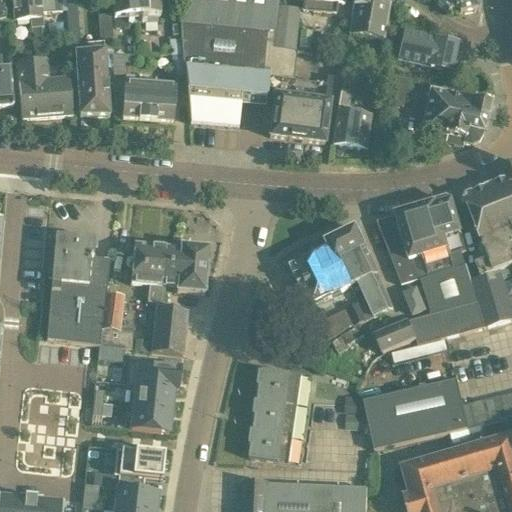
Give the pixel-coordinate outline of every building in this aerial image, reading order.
[(10,0),(13,23),(29,22),(27,0),(10,0)] [(27,0),(29,22),(29,31),(32,31),(34,48),(44,47),(44,46),(41,21),(41,16),(55,15),(56,15),(65,15),(64,5),(64,1),(54,1),(54,0),(27,0)] [(112,0),(113,16),(113,18),(113,21),(115,21),(115,30),(127,30),(127,26),(136,26),(135,0),(112,0)] [(135,0),(136,26),(145,25),(145,26),(157,25),(157,19),(159,19),(157,0),(135,0)] [(271,50),(276,8),(276,0),(176,0),(178,24),(178,26),(179,26),(183,66),(184,66),(189,127),(237,131),(240,98),(266,100),(267,91),(271,51),(271,50)] [(335,17),(336,6),(343,7),(344,0),(303,0),(303,4),(302,4),(301,13),(335,17)] [(352,0),(351,10),(369,13),(370,6),(388,9),(389,0),(352,0)] [(478,11),(475,0),(431,0),(432,3),(446,14),(457,12),(458,17),(462,16),(462,17),(474,14),(478,13),(477,11),(478,11)] [(76,5),(64,5),(65,15),(67,34),(78,33),(76,5)] [(351,10),(349,23),(347,36),(383,42),(388,9),(370,6),(369,13),(351,10)] [(276,8),(271,50),(294,53),(299,10),(276,8)] [(99,42),(101,42),(111,41),(110,18),(97,18),(99,42)] [(178,26),(178,24),(167,25),(169,57),(181,57),(178,26)] [(397,62),(408,65),(442,72),(439,82),(454,85),(458,69),(457,69),(457,71),(451,70),(456,47),(403,35),(397,62)] [(105,71),(104,57),(103,54),(102,54),(102,46),(86,47),(87,55),(74,56),(77,92),(93,91),(92,80),(105,77),(105,71)] [(44,47),(34,48),(35,64),(15,66),(20,123),(71,119),(68,82),(47,83),(44,47)] [(274,101),(269,140),(287,142),(305,145),(305,144),(323,147),(332,80),(326,79),(325,88),(292,83),(296,54),(271,51),(267,91),(275,92),(274,101)] [(104,57),(105,71),(111,71),(111,78),(124,77),(124,65),(129,64),(128,58),(123,58),(123,56),(104,57)] [(360,63),(347,61),(344,81),(357,83),(360,63)] [(8,71),(1,72),(0,63),(0,110),(11,110),(8,71)] [(93,91),(77,92),(78,119),(108,120),(105,77),(92,80),(93,91)] [(382,105),(394,108),(402,109),(407,81),(387,77),(382,105)] [(146,122),(149,85),(132,84),(133,78),(125,78),(121,120),(146,122)] [(149,85),(146,122),(172,124),(174,87),(149,85)] [(482,137),(489,106),(429,93),(420,134),(462,142),(461,147),(471,149),(478,145),(482,137)] [(332,148),(365,153),(370,120),(345,116),(348,97),(339,95),(332,148)] [(372,101),(371,109),(379,110),(380,102),(372,101)] [(511,215),(511,171),(510,173),(511,177),(511,178),(500,183),(511,215)] [(511,215),(500,183),(466,197),(464,201),(488,261),(475,267),(481,281),(501,272),(510,268),(511,267),(511,215)] [(447,202),(398,216),(396,217),(396,216),(395,217),(406,252),(389,257),(401,288),(420,282),(431,318),(477,305),(471,284),(465,269),(461,255),(466,254),(451,205),(447,202)] [(351,288),(376,276),(364,251),(364,250),(355,231),(326,246),(329,253),(332,252),(351,288)] [(39,318),(37,341),(45,342),(45,343),(69,346),(99,349),(104,297),(108,263),(91,261),(93,242),(55,238),(52,262),(49,285),(51,285),(50,294),(49,305),(40,304),(39,312),(39,318)] [(178,259),(179,252),(133,248),(129,286),(148,288),(146,305),(154,306),(156,288),(161,289),(163,267),(183,269),(184,260),(178,259)] [(179,250),(179,252),(178,259),(184,260),(183,269),(163,267),(161,289),(156,288),(154,306),(162,307),(164,290),(176,291),(175,295),(203,298),(205,278),(205,271),(207,252),(179,250)] [(332,252),(329,253),(296,269),(302,280),(314,306),(345,291),(351,288),(332,252)] [(481,281),(471,284),(477,305),(485,331),(511,323),(511,313),(501,272),(481,281)] [(393,310),(376,276),(351,288),(359,305),(367,323),(393,310)] [(427,312),(416,291),(406,297),(416,317),(427,312)] [(124,299),(104,297),(99,349),(107,350),(123,352),(131,353),(133,329),(120,328),(124,299)] [(367,323),(359,305),(353,308),(315,326),(325,345),(352,328),(353,330),(367,323)] [(477,305),(431,318),(412,323),(407,325),(415,343),(418,349),(485,331),(477,305)] [(151,343),(149,355),(182,359),(187,313),(163,310),(154,309),(151,343)] [(415,343),(407,325),(375,338),(382,356),(415,343)] [(149,355),(151,343),(134,341),(132,353),(149,355)] [(98,350),(97,363),(122,366),(123,352),(98,350)] [(137,366),(135,389),(175,393),(178,371),(137,366)] [(261,372),(257,402),(297,408),(301,378),(261,372)] [(468,433),(462,407),(456,383),(363,404),(375,453),(450,437),(468,433)] [(135,389),(132,410),(170,414),(173,394),(175,394),(175,393),(135,389)] [(102,394),(101,407),(109,408),(111,395),(102,394)] [(511,395),(500,398),(506,423),(511,421),(511,395)] [(500,398),(487,401),(493,426),(506,423),(500,398)] [(362,400),(347,399),(346,416),(361,417),(362,400)] [(487,401),(475,404),(481,429),(483,429),(493,426),(487,401)] [(257,402),(253,432),(293,437),(297,408),(257,402)] [(475,404),(462,407),(468,433),(481,429),(475,404)] [(101,407),(99,419),(108,420),(109,408),(101,407)] [(132,410),(130,433),(168,437),(170,414),(132,410)] [(347,418),(347,433),(362,433),(362,418),(347,418)] [(481,429),(468,433),(450,437),(452,447),(486,439),(483,429),(481,429)] [(293,437),(253,432),(249,462),(289,467),(289,464),(293,437)] [(511,511),(511,437),(431,461),(439,487),(475,477),(481,497),(503,491),(508,509),(496,511),(511,511)] [(121,453),(118,479),(143,482),(161,483),(163,458),(121,453)] [(439,487),(431,461),(401,470),(409,497),(402,499),(405,511),(496,511),(508,509),(503,491),(481,497),(475,477),(439,487)] [(118,479),(116,492),(142,495),(143,482),(118,479)] [(243,511),(365,511),(367,491),(245,486),(243,511)] [(95,511),(98,489),(84,488),(82,511),(95,511)] [(116,492),(114,511),(154,511),(156,496),(142,495),(116,492)] [(0,499),(0,511),(17,511),(19,499),(18,499),(18,501),(0,499)] [(19,499),(17,511),(39,511),(40,502),(19,499)] [(40,502),(39,511),(61,511),(62,506),(41,504),(41,502),(40,502)]
